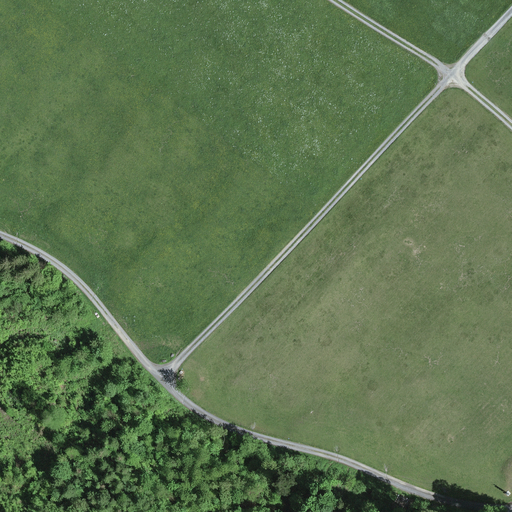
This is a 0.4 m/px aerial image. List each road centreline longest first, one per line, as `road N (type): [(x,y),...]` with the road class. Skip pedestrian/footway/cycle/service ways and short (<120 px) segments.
road 1 (track): [(511,505),(437,493),(196,405),(71,270),(0,231)]
road 2 (track): [(166,377),(511,9)]
road 3 (track): [(334,0),(511,124)]
